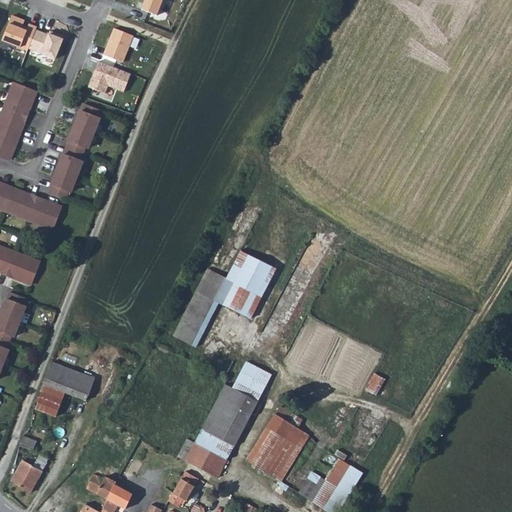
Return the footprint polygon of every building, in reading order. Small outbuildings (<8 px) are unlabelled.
[(168,0),(147,0),(144,10),(163,16),(168,0)] [(27,50),(35,31),(37,26),(28,23),(25,30),(22,29),(26,20),(11,14),(0,39),(27,50)] [(132,36),(111,28),(100,55),(122,63),(132,36)] [(35,31),(27,50),(51,60),(60,38),(45,32),(44,35),(35,31)] [(95,64),(84,89),(100,96),(103,89),(119,96),(127,77),(95,64)] [(32,90),(11,82),(0,110),(0,157),(6,159),(32,90)] [(93,119),(96,111),(78,104),(46,191),(63,198),(65,192),(68,192),(79,162),(77,161),(82,147),(85,148),(95,119),(93,119)] [(0,206),(53,227),(61,207),(0,183),(0,206)] [(212,290),(218,293),(248,311),(277,261),(242,241),(212,290)] [(0,246),(0,272),(31,285),(40,262),(0,246)] [(193,337),(218,293),(212,290),(194,279),(169,323),(193,337)] [(0,312),(0,375),(9,352),(4,350),(11,335),(14,337),(26,307),(22,305),(25,299),(8,293),(0,312)] [(55,351),(51,361),(72,368),(75,358),(55,351)] [(51,361),(43,382),(45,383),(68,391),(88,399),(96,376),(72,368),(51,361)] [(253,400),(268,374),(246,361),(231,388),(253,400)] [(380,395),(385,376),(371,373),(366,391),(380,395)] [(271,375),(268,374),(253,400),(256,402),(271,375)] [(68,391),(45,383),(35,408),(58,417),(68,391)] [(231,388),(224,384),(198,430),(230,448),(256,402),(253,400),(231,388)] [(248,454),(275,406),(273,405),(242,451),(248,454)] [(302,426),(275,406),(248,454),(271,470),(302,426)] [(230,448),(198,430),(192,441),(224,459),(230,448)] [(32,450),(35,441),(23,437),(19,445),(32,450)] [(224,459),(192,441),(181,461),(213,479),(224,459)] [(167,460),(170,455),(156,448),(153,453),(167,460)] [(335,511),(362,474),(337,457),(309,499),(327,511),(335,511)] [(30,492),(42,471),(24,461),(12,482),(30,492)] [(87,468),(83,475),(80,481),(98,491),(106,479),(108,475),(97,470),(95,473),(87,468)] [(189,486),(195,477),(183,470),(165,499),(176,506),(179,502),(183,504),(193,488),(189,486)] [(106,479),(98,491),(109,498),(117,502),(124,489),(106,479)] [(109,498),(98,491),(94,498),(105,505),(109,498)] [(255,503),(240,496),(237,502),(253,509),(255,503)] [(80,497),(70,511),(111,511),(112,510),(105,505),(94,498),(91,504),(80,497)]
